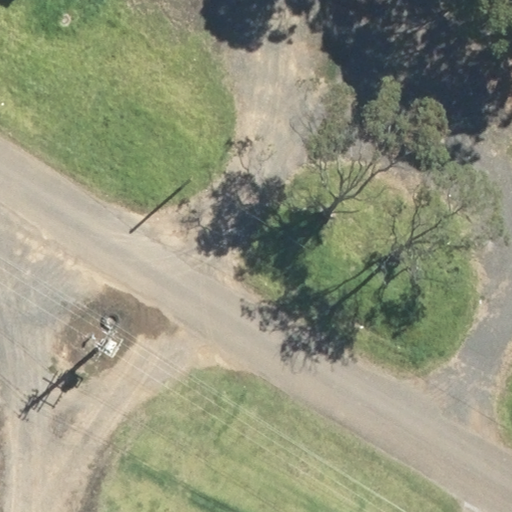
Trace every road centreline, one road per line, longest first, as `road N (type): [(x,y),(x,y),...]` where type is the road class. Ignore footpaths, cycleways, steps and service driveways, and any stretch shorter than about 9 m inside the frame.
road 1 (unclassified): [(511,481),(0,171)]
road 2 (track): [(319,0),(322,29),(287,161),(193,288)]
road 3 (track): [(0,458),(13,313),(0,274)]
